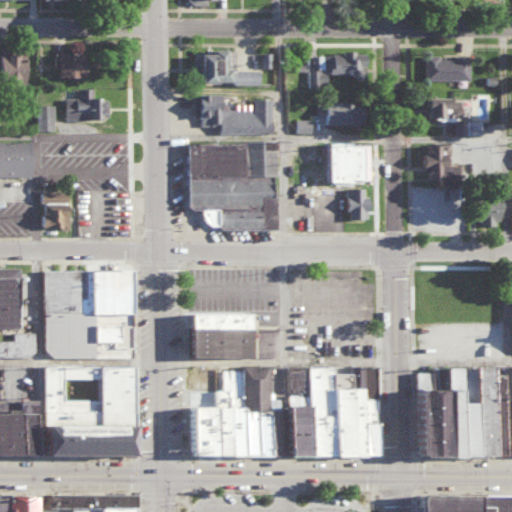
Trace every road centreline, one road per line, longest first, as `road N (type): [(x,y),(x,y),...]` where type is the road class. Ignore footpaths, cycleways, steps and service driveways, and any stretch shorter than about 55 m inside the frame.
road 1 (residential): [(511,28),(153,27)]
road 2 (residential): [(511,252),(156,251)]
road 3 (residential): [(394,252),(392,0)]
road 4 (tertiary): [(160,476),(156,251)]
road 5 (residential): [(395,477),(394,252)]
road 6 (tertiary): [(156,251),(153,27)]
road 7 (residential): [(156,251),(0,249)]
road 8 (residential): [(153,27),(0,27)]
road 9 (primary): [(160,476),(281,477)]
